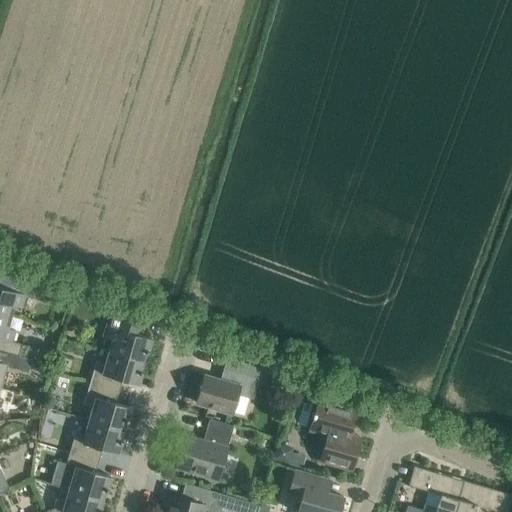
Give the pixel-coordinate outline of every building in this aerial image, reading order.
[(46,296),(49,287),(4,269),(0,281),(0,312),(11,316),(15,304),(22,306),(25,295),(30,296),(32,292),(46,296)] [(135,320),(111,310),(103,335),(113,338),(109,350),(143,360),(145,351),(148,352),(152,338),(132,332),(135,320)] [(8,327),(11,316),(0,312),(0,350),(18,355),(22,344),(12,341),(15,329),(8,327)] [(32,359),(18,355),(0,350),(0,379),(4,365),(28,372),(32,359)] [(140,369),(143,360),(109,350),(105,363),(96,360),(90,382),(119,391),(122,379),(138,384),(142,370),(140,369)] [(253,399),(257,383),(264,386),(269,371),(261,369),(257,378),(237,372),(234,384),(204,375),(196,402),(232,413),(238,394),(253,399)] [(115,402),(119,391),(90,382),(83,404),(92,407),(89,420),(123,429),(125,420),(128,421),(132,407),(115,402)] [(320,460),(351,469),(361,438),(354,436),(354,425),(352,424),(356,409),(319,399),(310,429),(328,435),(320,460)] [(186,437),(177,466),(218,478),(234,426),(210,419),(203,442),(186,437)] [(120,439),(123,429),(89,420),(85,432),(76,429),(70,451),(99,460),(102,448),(118,453),(122,439),(120,439)] [(277,444),(273,458),(288,463),(293,448),(277,444)] [(95,471),(99,460),(70,451),(66,463),(58,461),(51,484),(69,489),(103,499),(105,489),(107,490),(112,476),(95,471)] [(0,467),(0,493),(10,489),(1,468),(0,467)] [(339,511),(344,496),(328,492),(331,480),(295,470),(288,493),(302,497),(297,511),(339,511)] [(454,511),(464,480),(434,471),(431,483),(411,477),(409,485),(440,494),(436,507),(425,503),(423,510),(407,505),(405,511),(454,511)] [(490,500),(493,489),(464,480),(454,511),(474,511),(476,505),(500,511),(508,511),(510,506),(490,500)] [(216,511),(222,493),(185,483),(181,497),(171,495),(169,500),(171,501),(168,511),(216,511)] [(100,508),(103,499),(69,489),(65,501),(56,499),(53,508),(44,511),(101,511),(102,508),(100,508)] [(239,511),(255,511),(258,504),(242,499),(239,511)]
